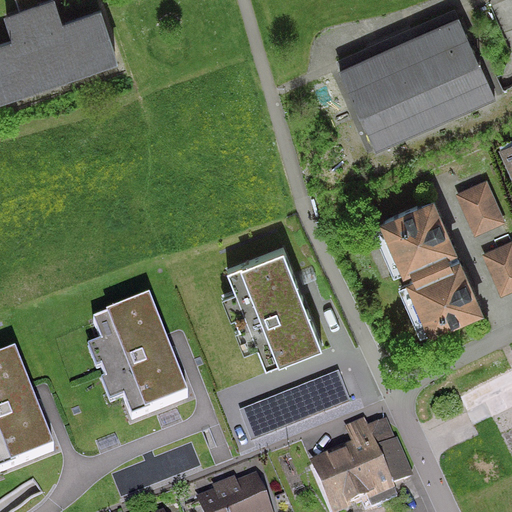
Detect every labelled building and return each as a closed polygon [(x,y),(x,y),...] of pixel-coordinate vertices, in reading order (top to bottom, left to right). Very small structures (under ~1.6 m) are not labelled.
[(0,43),(0,102),(118,63),(100,10),(61,23),(53,0),(45,0),(21,9),(5,14),(14,39),(0,43)] [(17,0),(21,9),(45,0),(17,0)] [(492,98),(456,17),(337,69),(373,150),(492,98)] [(511,144),(499,151),(510,177),(511,176),(511,144)] [(482,184),(457,195),(473,232),(499,221),(482,184)] [(451,249),(429,200),(381,221),(387,236),(383,238),(391,257),(395,255),(402,270),(408,267),(414,279),(407,282),(414,297),(410,298),(418,317),(422,315),(428,330),(477,309),(456,260),(449,263),(444,252),(451,249)] [(483,255),(500,292),(511,286),(511,251),(509,244),(483,255)] [(317,344),(278,251),(228,271),(268,364),(317,344)] [(191,400),(155,303),(100,323),(137,420),(191,400)] [(0,473),(56,453),(19,355),(0,361),(0,473)] [(511,404),(511,370),(457,397),(464,411),(482,402),(489,416),(511,404)] [(278,427),(354,407),(347,381),(271,400),(278,427)] [(393,498),(388,485),(406,477),(391,444),(390,444),(381,423),(365,430),(362,423),(344,431),(350,445),(349,445),(352,452),(311,469),(329,511),(332,511),(332,510),(363,496),(369,508),(393,498)] [(173,453),(119,473),(128,495),(181,475),(173,453)] [(265,511),(253,480),(197,502),(201,511),(265,511)]
